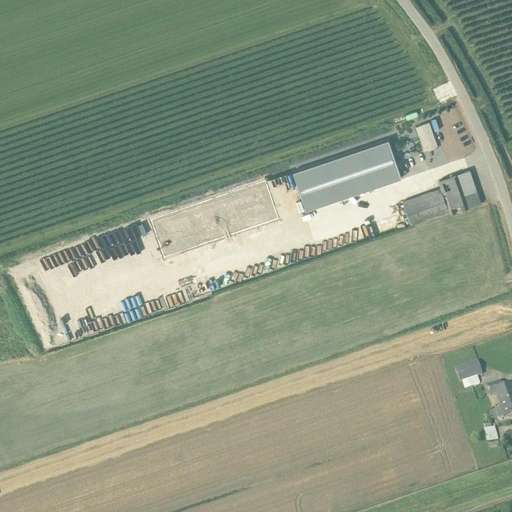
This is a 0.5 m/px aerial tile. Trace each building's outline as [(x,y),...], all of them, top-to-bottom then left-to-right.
[(429,121),(416,125),(424,152),(438,147),(429,121)] [(306,210),(402,177),(389,138),(293,171),(306,210)] [(450,214),(466,209),(482,203),(470,169),(454,175),(438,181),(441,188),(402,201),(411,225),(449,211),(450,214)] [(275,219),(261,182),(185,208),(197,246),(275,219)] [(408,224),(404,213),(387,219),(391,231),(408,224)] [(389,231),(385,220),(374,224),(378,235),(389,231)] [(479,384),(477,377),(482,375),(478,361),(455,369),(459,383),(463,382),(465,389),(479,384)] [(511,384),(503,388),(501,381),(487,386),(490,396),(496,394),(500,407),(495,409),(498,419),(504,418),(504,419),(507,418),(508,420),(511,418),(511,384)] [(490,425),(484,426),(484,429),(486,436),(496,433),(494,427),(491,428),(490,425)]
